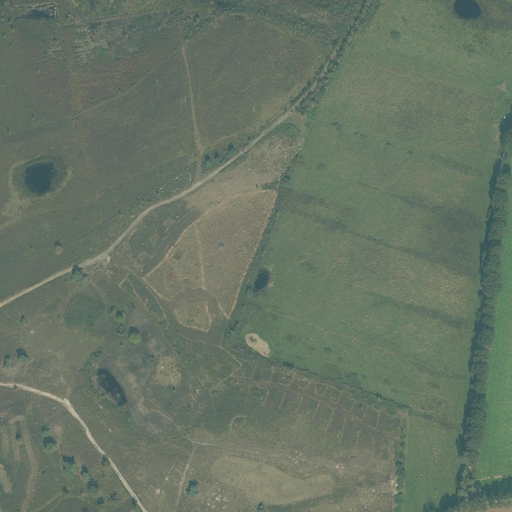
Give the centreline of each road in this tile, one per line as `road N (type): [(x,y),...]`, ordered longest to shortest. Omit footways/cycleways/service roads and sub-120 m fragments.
road 1 (track): [(365,0),(318,82),(290,111),(194,187),(146,211),(97,259),(0,305)]
road 2 (track): [(466,504),(511,130)]
road 3 (track): [(0,384),(66,405),(145,511)]
road 4 (track): [(194,187),(198,159),(182,48)]
road 5 (track): [(110,249),(74,114)]
